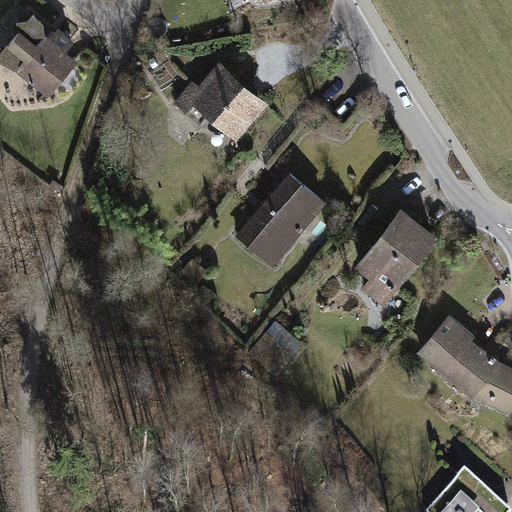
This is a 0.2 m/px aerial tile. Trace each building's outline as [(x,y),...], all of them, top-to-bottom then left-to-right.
[(0,53),(49,90),(75,56),(64,48),(71,39),(49,22),(35,40),(17,27),(0,49),(0,53)] [(245,75),(224,56),(205,78),(198,72),(176,96),(191,109),(197,102),(234,136),(269,96),(245,75)] [(325,200),(289,171),(275,187),(236,234),(273,264),(325,200)] [(416,214),(400,201),(355,259),(393,289),(438,231),(416,214)] [(479,337),(450,313),(420,350),(472,391),(511,412),(511,362),(500,358),(479,337)] [(498,511),(466,482),(439,511),(498,511)]
